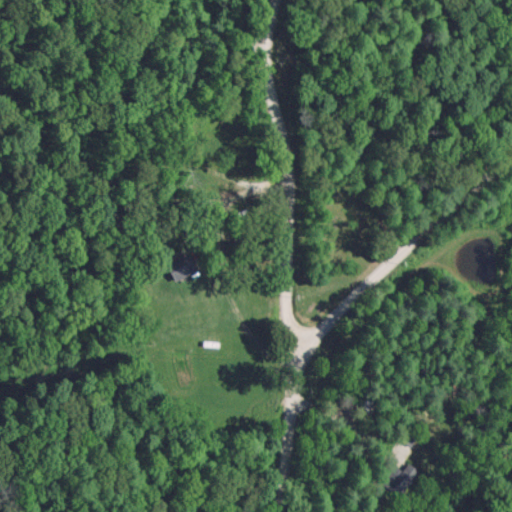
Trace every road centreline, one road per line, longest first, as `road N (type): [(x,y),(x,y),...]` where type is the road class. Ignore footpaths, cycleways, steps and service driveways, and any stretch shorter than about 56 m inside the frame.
road 1 (residential): [(288,350),(285,178),(262,60),(272,0)]
road 2 (residential): [(288,350),(511,158)]
road 3 (residential): [(276,511),(288,350)]
